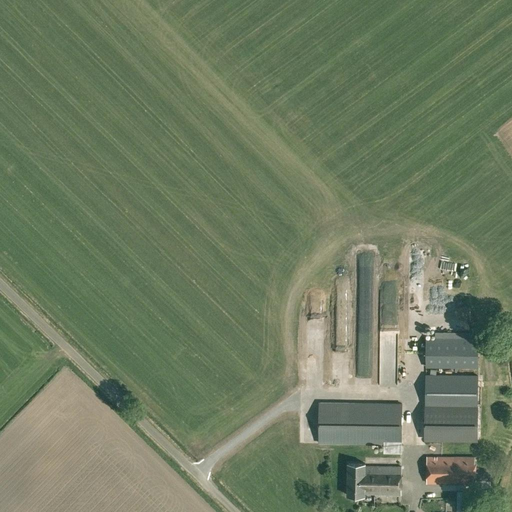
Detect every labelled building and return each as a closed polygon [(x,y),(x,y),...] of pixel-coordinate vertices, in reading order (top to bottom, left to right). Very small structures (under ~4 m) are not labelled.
[(363,334),(375,334),(376,322),(364,322),(363,334)] [(478,367),(478,339),(426,338),(426,366),(478,367)] [(400,352),(384,352),(384,387),(400,387),(400,352)] [(477,407),(478,375),(425,375),(425,407),(477,407)] [(320,403),(319,443),(348,443),(383,444),(388,444),(388,452),(401,452),(401,444),(402,444),(402,404),(348,403),(320,403)] [(477,407),(425,407),(425,439),(477,439),(477,407)] [(426,456),(426,482),(473,483),(474,457),(426,456)] [(401,494),(401,467),(365,466),(365,463),(348,463),(347,495),(364,495),(364,494),(401,494)] [(466,511),(467,491),(458,491),(457,511),(466,511)]
